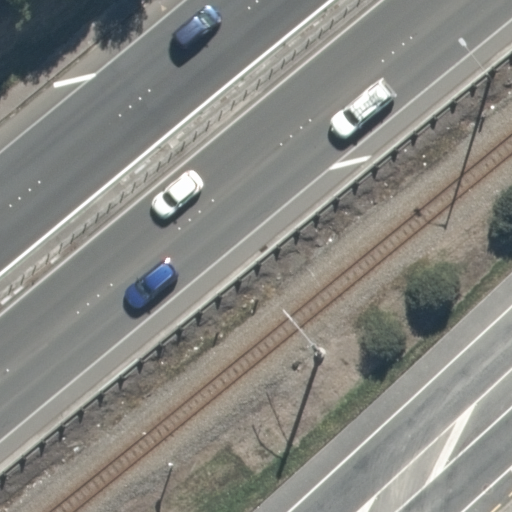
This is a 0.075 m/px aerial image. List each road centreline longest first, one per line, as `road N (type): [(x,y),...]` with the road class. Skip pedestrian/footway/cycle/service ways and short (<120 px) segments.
road 1 (trunk): [(460,0),(0,377)]
road 2 (trunk): [(0,211),(257,0)]
road 3 (secondary): [(378,511),(511,398)]
